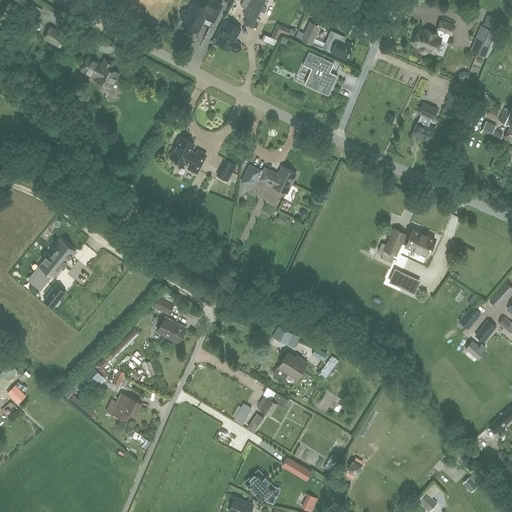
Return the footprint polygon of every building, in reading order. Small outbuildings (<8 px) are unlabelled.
[(211,0),(207,9),(193,2),(188,12),(186,10),(183,11),(181,15),(182,18),(184,19),(182,24),(197,31),(204,16),(213,21),(221,5),(211,0)] [(249,0),(242,14),(247,17),(244,23),(252,28),(265,0),(249,0)] [(43,9),(29,2),(27,7),(40,14),(43,9)] [(413,44),(422,48),(421,49),(421,51),(422,53),(424,54),(426,53),(428,51),(428,50),(435,53),(440,40),(446,42),(450,34),(450,35),(454,26),(441,20),(437,29),(438,29),(436,33),(426,29),(425,32),(419,29),(413,44)] [(226,21),(215,43),(230,50),(230,49),(235,51),(237,52),(240,50),(241,48),(241,45),(239,43),(234,41),(241,28),(226,21)] [(301,40),(311,44),(319,26),(310,22),(303,36),(301,40)] [(276,23),(271,37),(265,34),(263,40),(275,45),(281,31),(293,36),(296,30),(290,28),(290,29),(276,23)] [(480,24),(469,51),(485,57),(496,31),(480,24)] [(56,43),(61,33),(52,28),(47,38),(56,43)] [(301,40),(303,36),(301,35),(302,32),(297,30),(294,37),(301,40)] [(333,44),(326,41),(323,48),(345,58),(351,45),(336,38),(333,44)] [(334,63),(309,51),(302,65),(311,69),(304,84),(328,96),(337,76),(330,72),(334,63)] [(94,79),(110,88),(119,73),(111,68),(114,63),(105,58),(102,64),(88,56),(80,70),(94,77),(94,79)] [(457,76),(458,79),(462,81),(466,79),(468,75),(466,72),(463,71),(458,73),(457,76)] [(450,88),(470,96),(473,89),(453,81),(450,88)] [(460,97),(450,92),(442,110),(453,114),(455,110),(462,113),(466,104),(459,101),(460,97)] [(477,110),(482,113),(487,104),(481,101),(477,110)] [(422,103),(418,113),(421,114),(418,121),(417,120),(411,136),(428,143),(435,128),(428,125),(431,119),(433,119),(437,109),(422,103)] [(486,115),(494,118),(498,111),(489,107),(486,115)] [(511,112),(505,109),(499,121),(509,126),(511,118),(511,112)] [(493,128),(490,135),(500,139),(503,133),(493,128)] [(48,137),(58,144),(64,136),(54,129),(48,137)] [(180,137),(170,157),(173,158),(172,160),(172,162),(173,164),(175,165),(177,165),(179,164),(180,162),(184,164),(184,163),(190,165),(188,168),(196,173),(206,155),(197,151),(196,154),(190,151),(194,144),(180,137)] [(253,188),(261,169),(248,163),(240,182),(253,188)] [(296,173),(282,166),(278,174),(264,168),(259,180),(279,189),(280,188),(287,192),(296,173)] [(202,180),(206,173),(201,170),(197,178),(202,180)] [(229,177),(218,171),(216,175),(227,181),(229,177)] [(139,200),(146,193),(134,182),(128,190),(139,200)] [(279,214),(277,219),(284,223),(287,218),(279,214)] [(410,239),(402,235),(402,234),(394,230),(387,247),(395,250),(399,241),(427,253),(433,240),(414,231),(410,239)] [(51,254),(48,252),(42,259),(46,262),(43,266),(51,272),(54,268),(56,270),(61,263),(63,264),(72,254),(71,253),(74,249),(62,239),(55,248),(56,248),(51,254)] [(496,306),(511,288),(511,286),(507,282),(490,300),(496,306)] [(53,307),(65,292),(56,284),(43,299),(53,307)] [(467,301),(472,305),(477,297),(473,294),(467,301)] [(168,314),(173,304),(159,296),(154,306),(168,314)] [(471,305),(458,320),(468,329),(481,314),(471,305)] [(165,317),(157,331),(177,342),(185,328),(165,317)] [(510,322),(504,317),(499,323),(505,328),(510,322)] [(476,336),(484,342),(492,332),(496,327),(488,320),(476,336)] [(104,366),(137,332),(133,328),(100,362),(99,361),(93,366),(105,377),(110,372),(104,366)] [(275,338),(294,347),(299,337),(280,328),(275,338)] [(344,344),(355,349),(359,341),(347,336),(344,344)] [(478,359),(484,351),(471,341),(465,348),(478,359)] [(312,354),(323,360),(326,354),(316,348),(312,354)] [(278,365),(272,373),(284,380),(288,374),(296,379),(305,365),(307,362),(298,356),(296,360),(286,354),(279,366),(278,365)] [(145,358),(150,372),(157,369),(152,355),(145,358)] [(338,360),(332,356),(318,376),(323,380),(338,360)] [(85,390),(101,374),(90,364),(70,384),(82,396),(86,392),(85,390)] [(3,375),(0,377),(0,389),(1,390),(9,382),(8,380),(16,373),(12,368),(3,376),(3,375)] [(140,374),(132,369),(128,376),(136,381),(140,374)] [(112,382),(118,385),(124,388),(129,378),(125,377),(123,375),(124,373),(122,372),(118,370),(112,382)] [(271,382),(266,387),(273,393),(278,388),(271,382)] [(14,400),(22,392),(15,385),(7,393),(14,400)] [(289,400),(276,392),(271,400),(264,395),(257,407),(270,415),(277,404),(284,408),(289,400)] [(129,414),(134,416),(141,403),(130,398),(130,400),(123,396),(120,402),(112,398),(105,411),(126,421),(129,414)] [(94,412),(79,400),(74,406),(89,418),(94,412)] [(235,420),(242,424),(251,408),(244,404),(242,408),(238,406),(232,417),(236,419),(235,420)] [(494,433),(511,418),(511,406),(511,405),(487,425),(494,433)] [(246,426),(254,432),(263,418),(256,413),(246,426)] [(282,465),(306,479),(311,471),(287,456),(282,465)] [(362,462),(355,458),(346,473),(353,477),(362,462)] [(268,482),(269,481),(265,476),(264,477),(258,470),(249,478),(247,487),(251,489),(262,499),(263,498),(266,501),(273,503),(275,495),(268,493),(271,485),(268,482)] [(477,486),(469,477),(462,482),(470,492),(477,486)] [(436,503),(425,491),(417,500),(428,511),(436,503)] [(308,493),(305,501),(313,505),(316,497),(308,493)] [(234,496),(228,511),(229,511),(249,511),(253,504),(234,496)]
